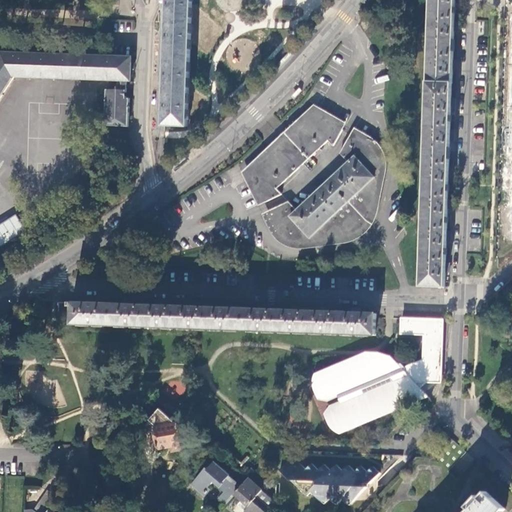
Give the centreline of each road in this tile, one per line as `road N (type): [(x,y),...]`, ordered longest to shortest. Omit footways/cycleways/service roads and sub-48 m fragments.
road 1 (residential): [(38,275),(61,288),(459,302)]
road 2 (residential): [(459,302),(470,0)]
road 3 (tertiary): [(356,0),(307,61),(154,199)]
road 4 (residential): [(511,470),(457,419),(459,302)]
road 5 (residential): [(145,22),(142,128),(154,199)]
road 6 (tertiary): [(154,199),(38,275)]
